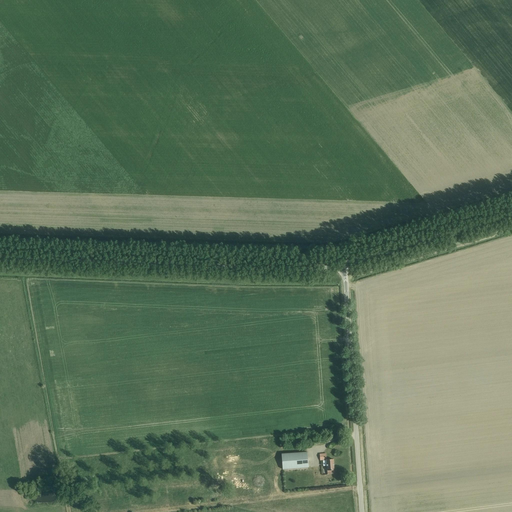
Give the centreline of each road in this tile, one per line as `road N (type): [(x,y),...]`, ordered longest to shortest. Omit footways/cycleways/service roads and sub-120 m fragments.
road 1 (track): [(0,246),(331,257),(343,265),(341,254),(511,202)]
road 2 (unclassified): [(343,265),(0,259)]
road 3 (unclassified): [(361,511),(343,265)]
road 4 (unclassified): [(343,265),(511,215)]
